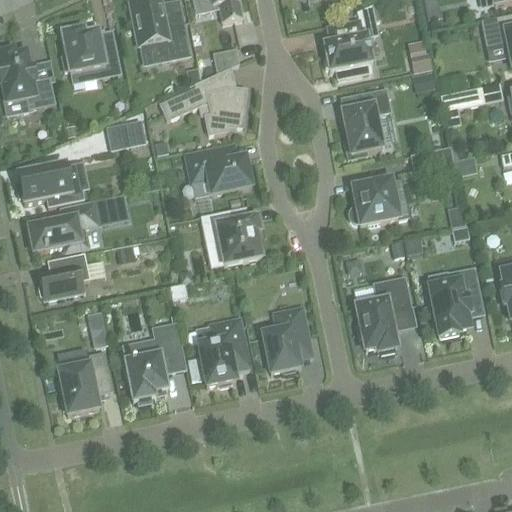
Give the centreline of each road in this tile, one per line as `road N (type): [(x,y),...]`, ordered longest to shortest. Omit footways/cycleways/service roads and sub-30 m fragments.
road 1 (residential): [(13,470),(347,400)]
road 2 (residential): [(278,59),(266,142),(278,201),(313,245)]
road 3 (residential): [(278,59),(310,98),(325,172),(313,245)]
road 4 (residential): [(347,400),(511,366)]
road 5 (residential): [(313,245),(347,400)]
